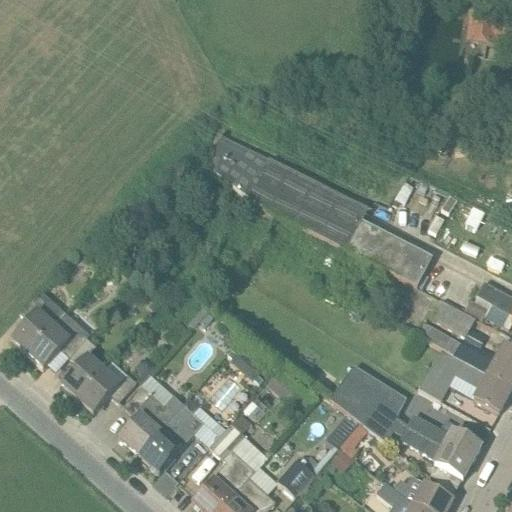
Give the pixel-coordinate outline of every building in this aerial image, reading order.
[(499,24),(471,20),(469,28),(482,30),(479,46),(496,48),(496,43),(499,24)] [(218,139),(214,178),(276,221),(417,293),(432,263),(363,227),(369,214),(218,139)] [(405,208),(414,190),(405,185),(394,203),(405,208)] [(109,252),(95,259),(100,269),(113,262),(109,252)] [(511,329),(511,302),(484,287),(476,301),(511,321),(511,327),(511,329)] [(143,306),(153,315),(165,303),(156,293),(143,306)] [(27,360),(63,321),(37,298),(19,319),(28,327),(11,346),(27,360)] [(487,313),(473,306),(469,304),(463,315),(480,325),(483,320),(487,313)] [(465,341),(475,323),(440,305),(431,322),(465,341)] [(200,325),(208,315),(203,310),(187,327),(193,332),(200,325)] [(359,325),(364,317),(354,311),(349,319),(359,325)] [(208,315),(200,325),(204,329),(213,320),(208,315)] [(60,355),(70,364),(88,343),(63,320),(63,321),(27,360),(43,374),(60,355)] [(416,340),(441,354),(511,392),(511,352),(506,349),(496,367),(424,328),(416,340)] [(177,345),(188,335),(183,330),(177,335),(172,340),(177,345)] [(220,342),(228,350),(236,341),(228,334),(220,342)] [(88,343),(70,364),(78,372),(61,390),(77,405),(105,374),(90,360),(98,351),(88,343)] [(258,376),(264,368),(243,350),(236,356),(258,376)] [(231,362),(235,358),(231,354),(227,358),(231,362)] [(511,394),(511,392),(441,354),(419,395),(441,407),(455,381),(479,395),(474,405),(499,419),(511,394)] [(141,378),(143,378),(146,378),(149,377),(154,371),(153,365),(142,363),(137,368),(141,378)] [(344,384),(330,404),(348,418),(362,428),(366,431),(381,411),(395,422),(406,405),(353,370),(344,384)] [(279,401),(294,385),(280,372),(265,388),(279,401)] [(105,374),(77,405),(93,419),(111,400),(119,407),(138,387),(129,379),(121,388),(105,374)] [(256,386),(260,382),(256,378),(252,383),(256,386)] [(140,460),(183,409),(173,400),(164,411),(142,390),(123,411),(136,423),(119,442),(140,460)] [(140,460),(160,478),(180,456),(195,439),(212,454),(233,429),(227,423),(232,418),(229,416),(219,427),(199,410),(189,402),(183,409),(140,460)] [(366,431),(387,447),(391,440),(436,464),(433,469),(463,485),(472,468),(420,439),(408,431),(395,422),(381,411),(366,431)] [(192,508),(197,511),(224,511),(249,484),(255,476),(231,455),(243,440),(241,438),(251,426),(242,418),(233,429),(212,454),(227,469),(213,485),(192,508)] [(339,456),(342,453),(342,452),(348,445),(360,430),(362,428),(348,418),(327,444),(339,456)] [(420,439),(472,468),(481,450),(453,435),(450,441),(414,421),(408,431),(420,439)] [(351,461),(357,454),(353,451),(348,445),(342,452),(351,461)] [(190,453),(199,460),(205,454),(197,446),(190,453)] [(342,453),(339,456),(331,465),(338,472),(349,460),(342,453)] [(299,461),(296,465),(304,472),(312,463),(299,461)] [(316,481),(315,480),(311,477),(296,465),(277,488),(297,504),(316,481)] [(400,484),(392,495),(413,511),(448,511),(453,504),(412,481),(412,482),(410,481),(406,488),(400,484)] [(249,484),(224,511),(270,511),(275,507),(249,484)] [(413,511),(392,495),(386,503),(398,511),(397,511),(413,511)]
